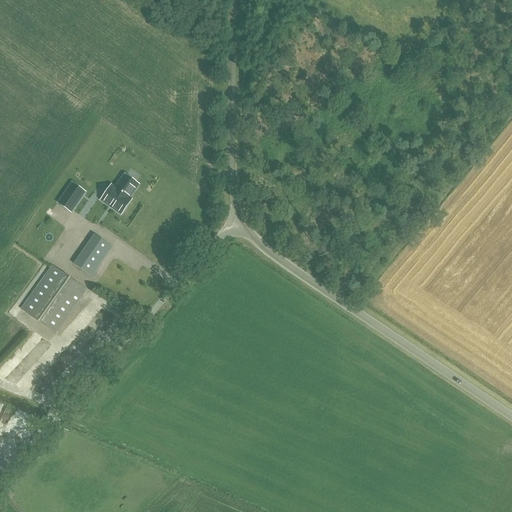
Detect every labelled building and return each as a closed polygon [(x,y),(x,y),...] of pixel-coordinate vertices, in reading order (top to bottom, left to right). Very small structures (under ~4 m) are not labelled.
[(132,198),(131,197),(140,184),(124,173),(115,186),(111,184),(100,200),(121,215),(132,198)] [(71,212),(80,198),(85,192),(72,183),(67,189),(58,203),(71,212)] [(63,217),(40,261),(48,265),(71,221),(63,217)] [(92,277),(112,246),(94,234),(73,264),(92,277)] [(56,334),(87,290),(52,265),(21,309),(56,334)] [(113,265),(106,277),(143,300),(149,290),(142,285),(146,278),(126,266),(123,271),(113,265)] [(150,290),(154,285),(147,280),(143,284),(150,290)] [(100,311),(104,302),(99,300),(95,309),(100,311)]
